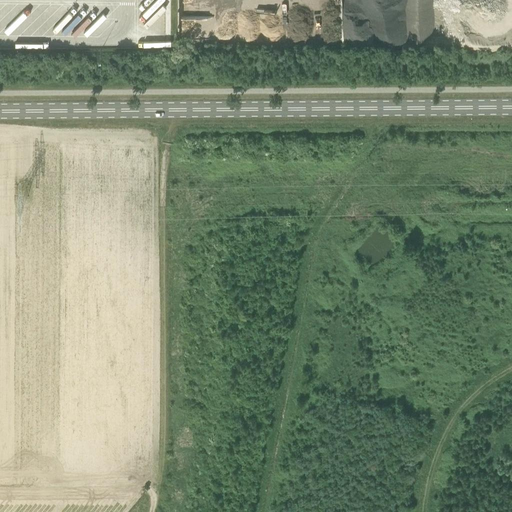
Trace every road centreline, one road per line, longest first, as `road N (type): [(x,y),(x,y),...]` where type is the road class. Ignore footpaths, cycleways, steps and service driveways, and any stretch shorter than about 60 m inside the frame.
road 1 (secondary): [(0,113),(511,107)]
road 2 (track): [(159,486),(166,458),(167,142)]
road 3 (track): [(159,486),(0,486)]
